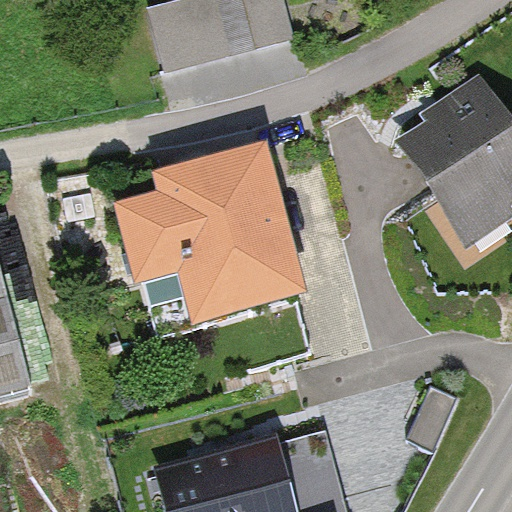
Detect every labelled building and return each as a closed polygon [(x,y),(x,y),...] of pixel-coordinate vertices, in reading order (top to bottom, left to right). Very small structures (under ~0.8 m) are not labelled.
[(281,0),(187,0),(153,9),(168,68),(291,38),(281,0)] [(464,233),(511,200),(511,141),(477,90),(446,111),(454,122),(409,152),(464,233)] [(169,208),(130,219),(145,278),(185,267),(200,324),(301,298),(264,161),(163,187),(169,208)] [(0,246),(0,416),(35,407),(0,246)] [(460,401),(432,389),(407,445),(435,457),(460,401)] [(290,511),(274,450),(163,478),(172,511),(290,511)]
